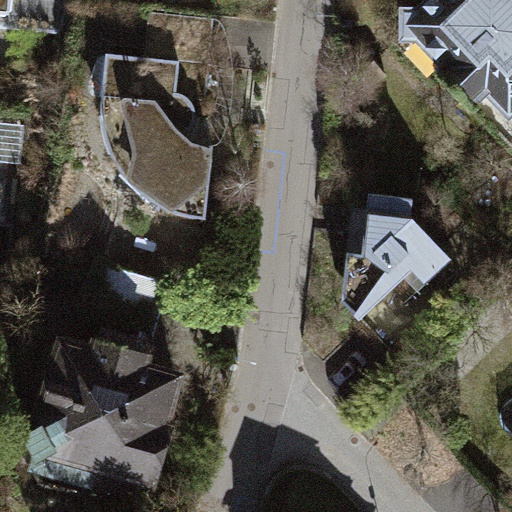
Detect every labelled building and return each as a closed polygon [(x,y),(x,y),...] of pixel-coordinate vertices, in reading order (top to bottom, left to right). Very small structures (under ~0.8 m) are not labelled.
[(64,0),(0,0),(0,11),(63,18),(64,0)] [(511,0),(429,0),(390,39),(432,81),(442,71),(511,141),(511,0)] [(147,7),(143,55),(208,61),(212,14),(147,7)] [(187,96),(206,95),(208,61),(143,55),(107,52),(102,91),(102,130),(121,172),(151,201),(180,213),(206,216),(210,144),(193,141),(185,132),(191,126),(195,117),(192,103),(187,96)] [(0,222),(14,224),(25,109),(0,106),(0,222)] [(366,193),(363,251),(346,250),(342,299),(360,318),(411,269),(427,285),(454,258),(432,234),(411,228),(412,197),(366,193)] [(164,283),(102,263),(90,303),(152,322),(164,283)] [(93,352),(63,344),(41,424),(25,434),(39,457),(35,473),(38,481),(84,493),(93,460),(151,476),(166,424),(161,422),(174,374),(139,365),(147,339),(100,326),(93,352)]
